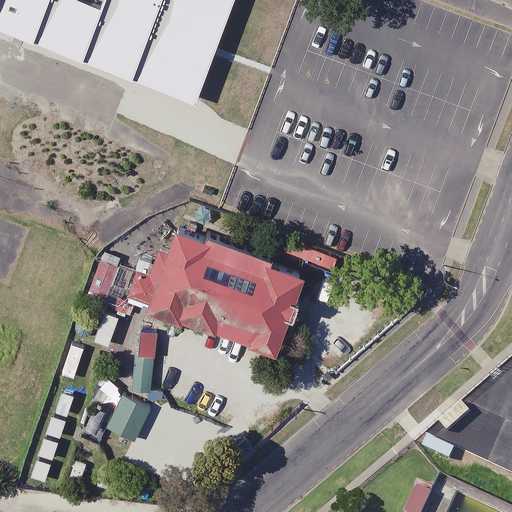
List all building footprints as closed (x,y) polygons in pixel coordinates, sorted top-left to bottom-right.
[(149,231),(123,311),(251,358),(280,278),(149,231)] [(339,252),(280,231),(275,244),(334,265),(339,252)] [(127,293),(137,266),(101,253),(88,288),(124,301),(127,293)] [(161,329),(141,327),(139,349),(159,352),(161,329)] [(153,354),(137,353),(135,386),(151,386),(153,354)] [(150,404),(124,392),(110,423),(136,435),(150,404)]
